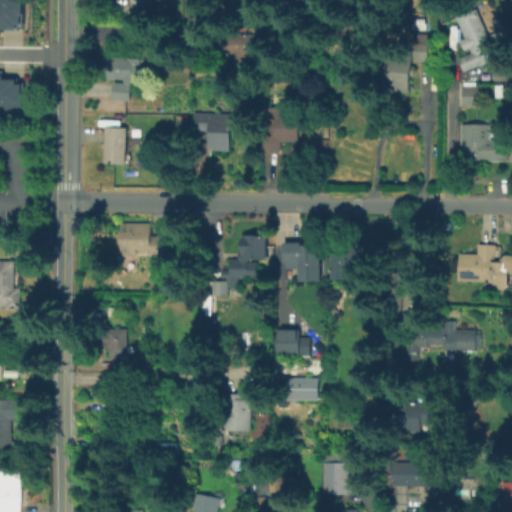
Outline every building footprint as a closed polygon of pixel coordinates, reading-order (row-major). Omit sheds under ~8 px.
[(0,0),(0,31),(3,32),(4,27),(21,28),(21,0),(0,0)] [(130,0),(130,10),(156,10),(156,0),(130,0)] [(249,19),(228,19),(228,0),(263,0),(263,1),(249,1),(249,19)] [(481,15),(500,60),(466,74),(461,61),(475,54),(473,49),(467,52),(462,40),(467,38),(460,23),(481,15)] [(258,54),(258,69),(233,69),(233,54),(226,54),(226,36),(258,36),(258,54)] [(416,60),(428,60),(428,46),(417,45),(416,60)] [(141,76),(141,89),(132,89),(132,102),(115,102),(115,83),(124,83),(124,76),(108,76),(108,58),(141,58),(141,76)] [(381,91),(385,61),(414,66),(409,96),(381,91)] [(0,113),(15,114),(15,107),(22,107),(22,81),(3,81),(3,76),(0,75),(0,113)] [(464,106),(464,88),(480,88),(479,106),(464,106)] [(287,111),(287,122),(300,122),(299,141),(283,141),(283,153),(265,153),(265,111),(287,111)] [(233,132),(233,152),(209,151),(209,132),(196,132),(196,113),(233,113),(233,132)] [(491,126),(490,142),(504,142),(504,164),(481,163),(481,169),(463,169),(463,126),(491,126)] [(105,166),(105,128),(129,128),(129,166),(105,166)] [(153,224),(153,238),(172,238),(172,257),(133,257),(133,250),(124,250),(124,224),(153,224)] [(267,258),(267,234),(240,235),(241,259),(267,258)] [(306,242),(306,246),(323,246),(322,284),(300,284),(300,265),(285,265),(286,242),(306,242)] [(334,281),(335,246),(355,246),(355,281),(334,281)] [(478,281),(461,281),(462,255),(479,255),(479,246),(499,246),(499,281),(478,281)] [(0,261),(16,262),(16,286),(24,286),(24,310),(9,310),(9,307),(0,307),(0,261)] [(230,298),(217,298),(217,280),(224,280),(224,269),(233,269),(233,261),(260,262),(260,280),(240,280),(240,291),(230,290),(230,298)] [(210,334),(210,320),(218,320),(218,334),(210,334)] [(459,324),(459,331),(478,332),(478,350),(446,350),(446,344),(423,343),(423,361),(410,360),(410,323),(459,324)] [(129,356),(110,356),(110,330),(129,330),(129,356)] [(302,354),(279,354),(279,331),(302,331),(302,354)] [(287,401),(287,377),(320,377),(320,401),(287,401)] [(112,432),(112,398),(133,398),(133,432),(112,432)] [(17,451),(0,451),(0,400),(24,400),(24,420),(17,420),(17,451)] [(409,434),(395,434),(395,417),(409,418),(409,400),(442,401),(441,424),(423,424),(423,434),(409,434)] [(226,433),(227,401),(254,401),(254,433),(226,433)] [(324,494),(349,494),(349,453),(324,453),(324,494)] [(394,489),(394,463),(437,463),(436,489),(394,489)] [(0,511),(0,475),(23,475),(23,511),(0,511)] [(274,492),(274,475),(293,475),(293,492),(274,492)] [(511,511),(511,481),(501,481),(500,511),(511,511)] [(189,511),(192,495),(221,498),(219,511),(189,511)] [(260,511),(260,500),(279,500),(279,511),(260,511)]
